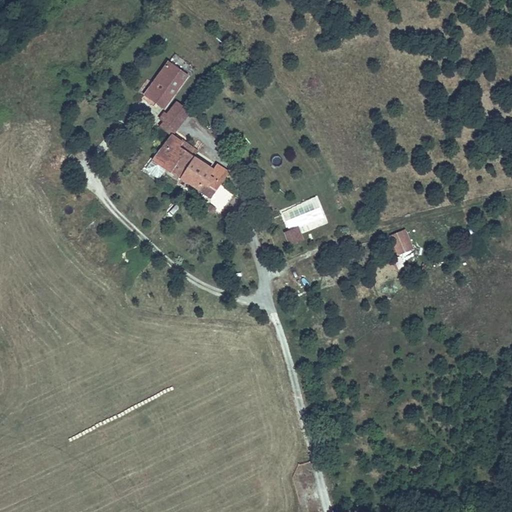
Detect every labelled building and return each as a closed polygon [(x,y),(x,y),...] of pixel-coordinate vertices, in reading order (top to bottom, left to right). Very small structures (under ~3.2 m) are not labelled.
[(145,101),(168,113),(188,74),(165,62),(145,101)] [(175,139),(190,112),(173,102),(157,129),(175,139)] [(173,143),(159,162),(171,171),(186,152),(173,143)] [(194,165),(183,179),(209,197),(219,183),(213,179),(216,174),(208,168),(204,173),(194,165)] [(318,197),(279,209),(286,231),(306,225),(308,229),(327,224),(318,197)] [(289,248),(304,242),(299,228),(283,234),(289,248)] [(387,238),(396,258),(414,249),(405,230),(387,238)] [(405,260),(414,259),(414,255),(393,257),(394,270),(406,269),(405,260)]
